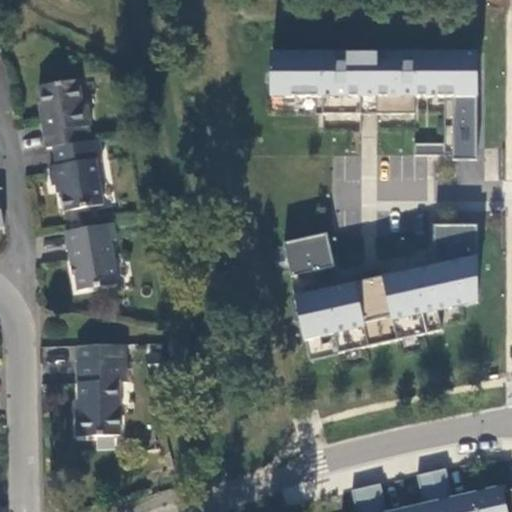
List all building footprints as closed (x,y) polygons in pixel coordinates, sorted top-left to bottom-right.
[(268,54),(268,99),(311,99),(319,99),(319,117),(358,116),(357,99),(373,99),(373,116),(411,116),(411,99),(441,99),(449,99),(449,127),(441,127),(441,145),(410,145),(410,157),(449,157),(449,162),(474,162),(473,54),(268,54)] [(41,132),(44,149),(52,148),(89,142),(86,126),(89,125),(86,105),(80,106),(76,80),(35,87),(43,132),(41,132)] [(373,116),(373,99),(357,99),(358,116),(373,116)] [(441,127),(449,127),(449,99),(441,99),(441,127)] [(89,142),(52,148),(55,167),(48,168),(51,187),(58,185),(63,211),(101,205),(94,160),(101,159),(98,140),(89,142)] [(111,224),(63,232),(68,263),(72,265),(76,291),(115,284),(108,242),(114,241),(111,224)] [(448,257),(448,265),(430,269),(381,279),(379,269),(349,276),(351,286),(301,297),(300,291),(321,287),(318,273),(332,270),(324,236),(280,246),(302,343),(331,336),(336,356),(439,333),(434,313),(474,304),(474,227),(430,227),(430,257),(448,257)] [(448,257),(430,257),(430,269),(448,265),(448,257)] [(126,360),(79,362),(80,413),(77,412),(78,436),(121,435),(119,384),(127,384),(126,360)] [(471,511),(468,497),(450,501),(443,471),(428,475),(437,511),(471,511)] [(437,511),(428,475),(414,478),(421,508),(403,511),(402,511),(437,511)] [(363,490),(368,511),(402,511),(403,511),(401,511),(383,511),(378,487),(363,490)] [(511,511),(511,491),(500,494),(499,489),(468,497),(471,511),(511,511)] [(368,511),(363,490),(349,493),(352,511),(368,511)]
